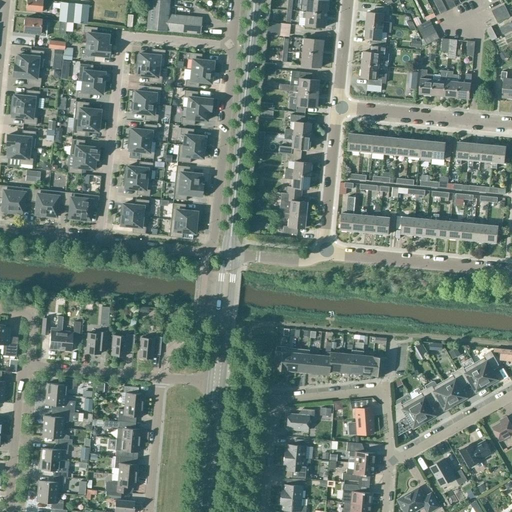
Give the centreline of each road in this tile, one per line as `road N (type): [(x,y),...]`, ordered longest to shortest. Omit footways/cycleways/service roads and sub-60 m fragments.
road 1 (residential): [(101,242),(205,254),(213,242),(230,46)]
road 2 (residential): [(230,46),(138,37),(124,44),(101,242)]
road 3 (residential): [(390,465),(385,390),(272,403),(261,511)]
road 4 (tertiary): [(229,253),(251,24)]
road 5 (residential): [(511,272),(325,251)]
road 6 (residential): [(511,124),(337,107)]
road 7 (residential): [(8,511),(21,375),(30,365)]
road 8 (residential): [(325,251),(337,107)]
road 9 (residential): [(390,465),(511,393)]
road 10 (residential): [(149,511),(163,378)]
road 11 (residential): [(163,378),(30,365)]
road 12 (tertiary): [(215,385),(229,253)]
road 13 (tertiary): [(203,511),(215,385)]
